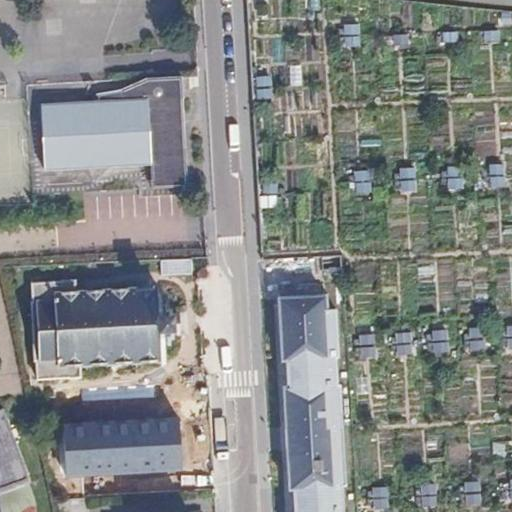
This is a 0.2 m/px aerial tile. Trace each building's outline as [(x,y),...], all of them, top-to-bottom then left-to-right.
[(98,102),(41,105),(45,168),(51,168),(74,166),(154,163),(154,183),(188,183),(183,79),(145,82),(121,92),(97,95),(98,102)] [(503,187),(503,164),(487,164),(488,187),(503,187)] [(397,169),(399,190),(413,188),(411,167),(397,169)] [(368,192),(367,170),(350,171),(351,193),(368,192)] [(77,283),(33,285),(35,301),(32,302),(35,364),(38,364),(39,378),(82,376),(82,366),(164,362),(163,344),(169,344),(169,338),(173,338),(172,311),(167,311),(167,307),(161,307),(161,289),(78,293),(77,283)] [(322,300),(279,302),(281,345),(320,342),(324,342),(322,300)] [(320,342),(281,345),(282,362),(286,363),(286,368),(282,376),(281,378),(288,386),(327,384),(324,342),(320,342)] [(329,427),(327,384),(288,386),(287,391),(284,391),(286,429),(321,428),(329,427)] [(181,388),(139,390),(144,477),(185,476),(181,388)] [(0,511),(0,494),(33,484),(2,411),(0,412),(0,511)] [(332,465),(329,427),(321,428),(286,429),(286,436),(291,436),(292,447),(287,447),(288,468),(332,465)] [(293,496),(290,502),(334,500),(332,465),(288,468),(289,491),(293,491),(293,496)] [(85,500),(97,499),(96,478),(75,479),(76,501),(85,500)] [(466,505),(479,503),(476,482),(463,484),(466,505)] [(370,487),(371,509),(387,509),(386,487),(370,487)] [(76,501),(57,502),(59,511),(87,511),(85,500),(76,501)] [(334,511),(334,500),(290,502),(289,503),(289,506),(292,511),(334,511)]
